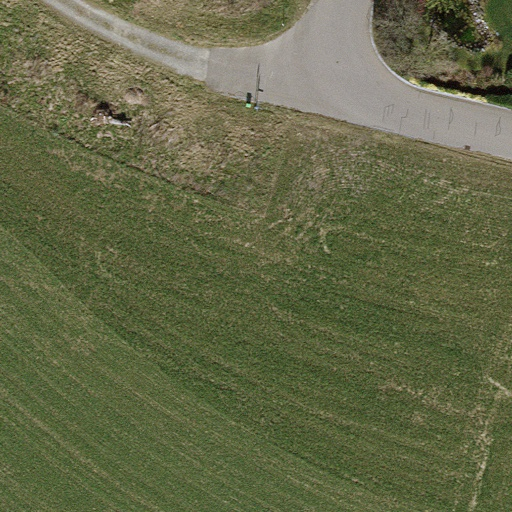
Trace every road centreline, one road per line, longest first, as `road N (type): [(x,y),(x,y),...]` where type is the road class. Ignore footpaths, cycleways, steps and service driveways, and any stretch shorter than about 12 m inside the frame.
road 1 (residential): [(356,0),(284,91),(511,143)]
road 2 (track): [(55,0),(99,33),(284,91)]
